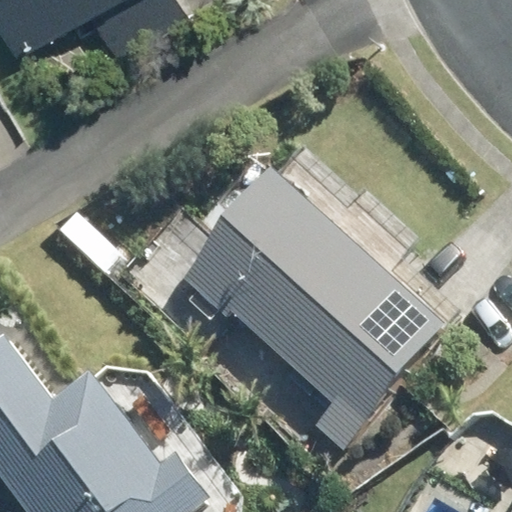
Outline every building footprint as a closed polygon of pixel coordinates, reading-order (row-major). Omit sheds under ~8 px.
[(188,0),(0,0),(0,8),(25,55),(100,14),(127,59),(199,18),(188,0)] [(460,326),(292,174),(197,277),(343,407),(324,429),(350,452),(460,326)] [(135,196),(154,213),(166,200),(147,183),(135,196)] [(210,236),(194,223),(180,239),(195,252),(210,236)] [(0,351),(0,467),(33,511),(200,511),(216,501),(182,456),(166,468),(96,375),(59,402),(13,342),(0,351)] [(511,511),(511,482),(492,511),(511,511)]
